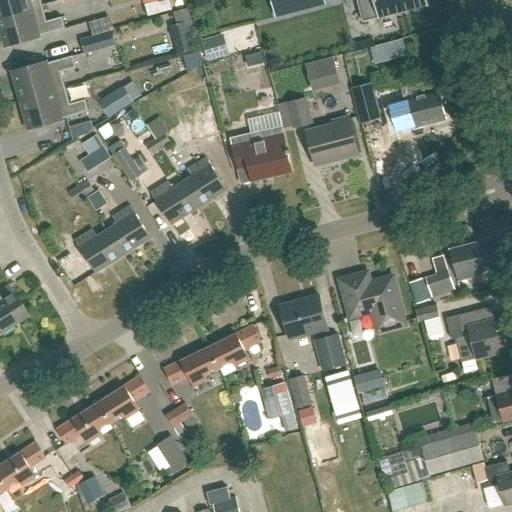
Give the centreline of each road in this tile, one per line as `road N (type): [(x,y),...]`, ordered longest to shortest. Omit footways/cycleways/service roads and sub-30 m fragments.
road 1 (unclassified): [(90,341),(207,266),(511,188)]
road 2 (residential): [(90,341),(19,228),(0,169)]
road 3 (unclassified): [(511,118),(480,0)]
